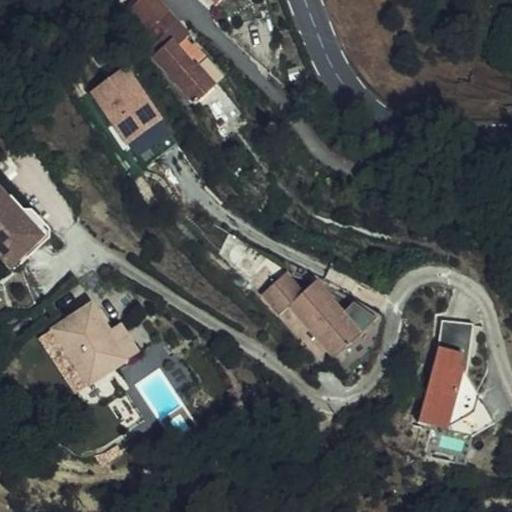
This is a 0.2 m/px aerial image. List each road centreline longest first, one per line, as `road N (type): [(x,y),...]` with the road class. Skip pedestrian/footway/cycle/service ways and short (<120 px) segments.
road 1 (track): [(180,0),(278,97),(316,148),(388,192),(511,243)]
road 2 (tertiary): [(304,0),(326,56),(355,99),(397,133),(511,143)]
